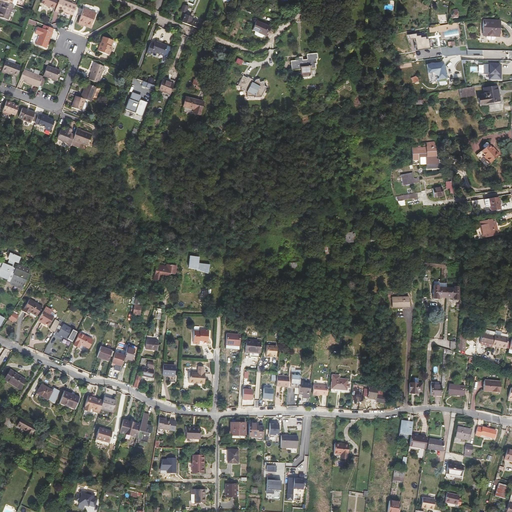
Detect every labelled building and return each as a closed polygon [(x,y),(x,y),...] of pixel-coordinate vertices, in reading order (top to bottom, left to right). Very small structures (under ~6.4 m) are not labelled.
[(50,7),(54,9),(57,0),(42,0),(41,4),(46,6),(50,8),(50,7)] [(60,11),(73,16),(77,5),(64,0),(63,1),(60,0),(59,0),(55,11),(59,12),(60,11)] [(8,20),(14,5),(12,4),(2,1),(1,4),(2,4),(3,5),(0,12),(0,17),(6,19),(8,20)] [(88,24),(91,25),(96,14),(83,9),(78,24),(86,27),(87,27),(88,24)] [(185,16),(183,23),(197,28),(199,24),(191,20),(192,18),(185,16)] [(486,36),(486,38),(488,40),(493,40),(495,39),(495,37),(499,37),(500,21),(483,20),(483,36),(486,36)] [(266,36),(270,27),(257,21),(253,30),(266,36)] [(448,24),(429,27),(430,32),(438,31),(438,32),(446,31),(446,29),(456,27),(456,22),(448,24)] [(37,27),(35,34),(39,36),(35,45),(46,49),(48,45),(50,38),(51,38),(53,33),(52,33),(47,31),(43,29),(42,29),(37,27)] [(416,50),(430,48),(429,39),(428,39),(427,32),(408,35),(409,40),(414,39),(416,50)] [(103,38),(101,43),(102,43),(101,45),(100,45),(98,51),(109,55),(112,47),(110,46),(112,41),(103,38)] [(167,60),(168,57),(171,47),(155,41),(154,44),(151,43),(147,53),(151,54),(152,51),(163,55),(162,59),(167,60)] [(291,61),(291,71),(300,70),(301,78),(309,77),(311,76),(310,69),(315,69),(315,68),(315,64),(316,63),(316,59),(317,58),(317,53),(307,54),(307,59),(307,60),(303,60),(302,57),(297,58),(297,61),(291,61)] [(21,66),(6,61),(2,71),(17,77),(21,66)] [(438,79),(448,78),(446,66),(442,62),(427,64),(428,72),(433,72),(438,75),(438,79)] [(95,64),(89,79),(98,83),(104,67),(95,64)] [(489,80),(502,80),(501,64),(483,64),(483,74),(490,74),(489,80)] [(60,71),(47,66),(43,76),(56,81),(60,71)] [(25,83),(33,86),(33,84),(39,87),(43,77),(24,70),(20,79),(26,81),(25,83)] [(242,76),(237,85),(241,88),(241,89),(246,93),(247,97),(260,97),(266,87),(264,86),(264,84),(263,82),(260,82),(258,79),(255,80),(253,83),(252,82),(253,81),(252,80),(247,77),(246,78),(242,76)] [(195,80),(194,79),(192,85),(196,86),(199,87),(200,87),(202,82),(200,81),(196,80),(195,80)] [(162,80),(158,90),(170,95),(174,85),(162,80)] [(96,88),(87,84),(84,91),(83,91),(80,98),(85,100),(91,102),(96,88)] [(485,104),(499,101),(497,87),(483,89),(484,97),(478,98),(479,104),(485,104)] [(475,95),(474,88),(459,90),(460,98),(475,95)] [(129,98),(125,108),(135,112),(135,114),(142,116),(148,101),(140,99),(140,100),(138,99),(140,94),(133,91),(130,98),(129,98)] [(422,104),(421,95),(418,95),(411,96),(413,105),(422,104)] [(81,111),(85,100),(80,98),(75,96),(71,107),(81,111)] [(186,98),(183,107),(193,110),(193,114),(199,115),(203,102),(186,98)] [(12,104),(13,103),(6,101),(2,112),(10,115),(10,114),(15,116),(18,107),(14,105),(12,104)] [(31,122),(35,123),(37,116),(34,115),(34,113),(22,108),(18,117),(21,119),(22,120),(31,123),(31,122)] [(47,118),(47,116),(41,114),(41,116),(38,114),(37,116),(35,123),(34,123),(51,130),(54,121),(48,118),(47,118)] [(70,145),(72,140),(74,135),(71,133),(72,130),(66,127),(65,132),(60,130),(57,139),(67,143),(67,145),(67,147),(69,148),(70,145)] [(81,130),(77,128),(74,135),(72,140),(70,145),(78,148),(80,143),(87,146),(91,135),(80,131),(81,130)] [(110,136),(103,133),(100,140),(106,144),(110,136)] [(434,147),(433,142),(426,143),(426,147),(418,148),(418,149),(411,149),(412,161),(418,160),(418,165),(425,164),(425,169),(441,168),(440,164),(438,163),(438,159),(435,160),(434,147)] [(483,157),(489,164),(499,155),(494,149),(493,150),(491,147),(489,144),(484,148),(480,152),(484,156),(483,157)] [(488,164),(489,164),(483,157),(484,156),(480,152),(478,154),(488,164)] [(401,175),(402,181),(407,180),(408,184),(414,183),(414,179),(414,178),(413,173),(401,175)] [(434,198),(444,196),(442,187),(432,188),(434,198)] [(490,211),(500,210),(498,197),(488,199),(483,200),(485,207),(489,207),(490,211)] [(482,238),(497,235),(494,219),(479,222),(482,238)] [(352,240),(352,234),(352,233),(343,234),(344,243),(352,242),(352,240)] [(369,244),(373,243),(378,243),(377,236),(368,237),(369,244)] [(323,243),(325,255),(329,255),(329,249),(332,249),(330,244),(327,244),(327,242),(323,243)] [(499,255),(507,256),(507,247),(495,248),(495,249),(494,249),(494,254),(498,254),(499,255)] [(0,275),(9,279),(8,281),(11,282),(11,283),(23,288),(31,270),(18,264),(16,268),(13,267),(15,261),(18,262),(22,254),(11,250),(10,253),(8,258),(10,259),(7,265),(0,261),(0,275)] [(199,263),(200,256),(190,255),(188,269),(209,272),(210,264),(199,263)] [(175,274),(177,266),(167,264),(166,266),(156,265),(154,280),(160,281),(161,278),(169,279),(170,273),(175,274)] [(434,285),(433,299),(438,299),(438,298),(453,298),(453,300),(459,300),(459,287),(454,286),(454,288),(439,287),(439,286),(434,285)] [(391,298),(392,308),(409,307),(408,297),(391,298)] [(138,299),(135,298),(132,315),(135,316),(136,314),(139,315),(141,306),(142,303),(137,302),(138,299)] [(42,307),(30,299),(24,310),(23,311),(29,315),(30,313),(37,316),(42,307)] [(48,326),(54,317),(50,314),(53,310),(46,306),(44,310),(38,321),(43,324),(43,323),(48,326)] [(18,315),(13,312),(9,319),(13,322),(18,315)] [(55,319),(50,329),(55,332),(55,331),(60,322),(55,319)] [(77,332),(63,324),(58,333),(72,342),(77,332)] [(478,333),(482,334),(482,333),(494,336),(494,335),(495,332),(484,329),(483,328),(480,327),(478,333)] [(200,331),(194,330),(193,344),(199,344),(199,343),(207,343),(208,330),(200,330),(200,331)] [(492,346),(499,348),(499,346),(505,348),(507,341),(508,337),(500,336),(501,333),(502,333),(502,332),(495,330),(495,332),(494,335),(494,336),(492,346)] [(80,333),(74,345),(87,352),(92,340),(80,333)] [(480,344),(492,347),(492,346),(494,336),(482,333),(482,334),(480,344)] [(240,334),(227,334),(226,349),(239,350),(240,334)] [(466,340),(458,339),(457,343),(457,350),(456,351),(465,352),(466,340)] [(148,350),(157,351),(158,341),(149,340),(148,350)] [(246,340),(245,351),(255,352),(254,353),(260,354),(261,341),(246,340)] [(266,345),(266,357),(276,357),(277,345),(266,345)] [(112,351),(100,347),(97,357),(108,361),(112,351)] [(128,348),(125,359),(131,361),(134,349),(128,348)] [(122,366),(125,356),(115,352),(111,364),(115,365),(116,364),(122,366)] [(142,368),(141,375),(151,378),(152,374),(153,374),(154,370),(152,369),(153,364),(148,363),(147,368),(142,368)] [(174,366),(163,365),(162,376),(173,377),(174,366)] [(197,373),(189,372),(188,383),(203,384),(204,373),(203,373),(203,367),(197,367),(197,373)] [(10,370),(4,380),(19,389),(26,380),(10,370)] [(294,375),(291,375),(290,385),(298,386),(299,371),(294,370),(294,375)] [(141,377),(136,376),(133,387),(138,389),(141,377)] [(275,387),(286,388),(287,377),(276,376),(275,387)] [(330,376),(329,389),(344,391),(345,388),(347,388),(347,385),(345,385),(345,380),(337,379),(337,376),(330,376)] [(413,383),(409,383),(409,394),(418,394),(418,392),(421,392),(422,384),(418,384),(418,378),(413,378),(413,383)] [(483,390),(491,391),(491,392),(500,393),(501,381),(484,380),(483,390)] [(303,382),(299,381),(297,395),(301,396),(301,399),(307,399),(309,384),(303,383),(303,382)] [(47,399),(48,399),(53,391),(41,384),(36,393),(47,399)] [(449,384),(448,394),(464,396),(465,386),(449,384)] [(441,386),(438,385),(431,385),(430,396),(441,396),(441,386)] [(319,396),(325,396),(326,387),(312,386),(311,396),(316,397),(316,395),(318,396),(320,396),(319,396)] [(368,389),(367,396),(376,398),(376,400),(375,402),(384,404),(385,396),(383,396),(383,393),(384,393),(385,389),(379,388),(369,386),(368,386),(368,389)] [(263,388),(263,399),(272,399),(273,389),(263,388)] [(243,389),(242,399),(253,400),(253,390),(243,389)] [(79,397),(64,391),(59,403),(74,409),(79,397)] [(92,411),(96,412),(100,400),(87,396),(82,409),(88,411),(89,409),(92,409),(92,411)] [(100,408),(112,412),(115,401),(103,397),(102,401),(100,408)] [(148,414),(143,413),(140,425),(135,440),(140,441),(147,443),(151,427),(146,425),(148,414)] [(21,418),(17,426),(26,431),(25,434),(31,437),(36,425),(29,421),(28,422),(21,418)] [(157,429),(165,430),(167,420),(163,419),(159,418),(157,426),(157,429)] [(121,446),(133,449),(135,443),(135,440),(140,425),(123,420),(119,433),(124,434),(121,446)] [(176,421),(167,420),(165,430),(175,432),(176,421)] [(404,422),(401,422),(399,433),(410,435),(412,423),(412,424),(404,423),(404,422)] [(230,423),(230,434),(245,434),(245,423),(230,423)] [(248,437),(257,437),(257,426),(255,426),(255,423),(248,423),(248,437)] [(270,423),(269,435),(278,435),(278,424),(270,423)] [(458,426),(455,438),(469,441),(471,429),(458,426)] [(480,435),(489,437),(494,438),(496,431),(482,427),(482,428),(478,427),(475,435),(480,437),(480,435)] [(98,428),(95,439),(108,443),(112,431),(98,428)] [(199,439),(200,429),(191,429),(191,428),(186,428),(185,439),(199,439)] [(280,447),(287,448),(287,445),(297,446),(297,436),(280,435),(280,447)] [(409,446),(424,449),(426,437),(410,435),(410,439),(409,446)] [(429,438),(427,448),(442,450),(444,440),(429,438)] [(348,444),(334,443),(333,454),(340,455),(339,458),(347,459),(348,444)] [(464,453),(471,454),(472,448),(472,447),(466,445),(464,453)] [(227,450),(227,463),(237,463),(238,450),(227,450)] [(192,455),(192,473),(203,473),(204,455),(192,455)] [(176,458),(167,458),(167,460),(163,460),(160,470),(167,470),(167,473),(175,473),(176,458)] [(448,463),(446,476),(462,479),(463,476),(461,476),(463,465),(448,463)] [(306,490),(307,474),(299,474),(299,478),(288,477),(286,499),(293,500),(294,489),(306,490)] [(281,490),(282,480),(267,479),(266,493),(274,493),(274,489),(281,490)] [(498,483),(498,485),(495,496),(505,499),(509,486),(499,483),(498,483)] [(225,484),(225,497),(236,497),(236,484),(225,484)] [(205,489),(194,489),(190,489),(190,494),(194,494),(194,503),(198,503),(204,503),(205,489)] [(89,506),(95,507),(98,499),(94,498),(95,494),(86,491),(85,493),(83,492),(79,504),(89,507),(89,506)] [(459,495),(447,492),(445,502),(457,505),(459,495)] [(421,508),(433,510),(435,500),(423,498),(421,508)] [(387,511),(398,511),(400,501),(389,500),(387,511)]
